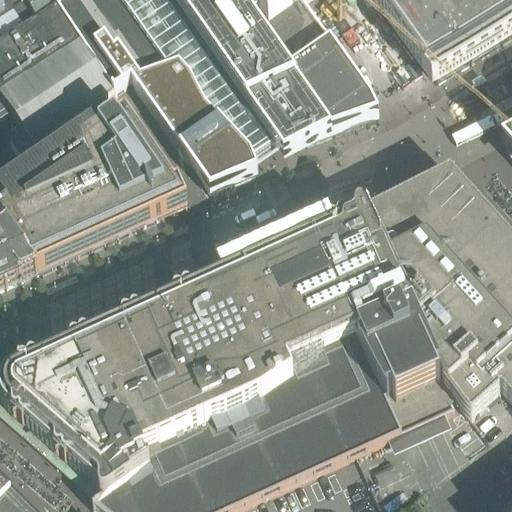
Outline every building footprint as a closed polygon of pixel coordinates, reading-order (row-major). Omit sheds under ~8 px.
[(90,117),(114,100),(57,14),(36,27),(22,7),(11,13),(2,0),(0,0),(0,104),(11,118),(26,142),(10,153),(20,167),(36,156),(35,154),(80,124),(81,124),(90,117)] [(29,0),(2,0),(11,13),(22,7),(30,1),(29,0)] [(47,0),(29,0),(30,1),(22,7),(36,27),(57,14),(47,0)] [(57,0),(64,9),(57,14),(114,100),(115,101),(131,89),(187,169),(210,201),(257,181),(253,171),(251,165),(205,116),(190,86),(167,61),(124,0),(57,0)] [(124,0),(167,61),(190,86),(205,116),(251,165),(253,171),(257,181),(270,175),(378,126),(287,158),(279,152),(240,120),(195,55),(180,26),(157,0),(124,0)] [(279,152),(287,158),(378,126),(371,111),(302,14),(322,0),(157,0),(180,26),(195,55),(240,120),(279,152)] [(511,0),(374,0),(382,11),(431,80),(458,64),(465,60),(466,56),(465,54),(476,46),(488,38),(490,41),(494,42),(511,30),(511,0)] [(0,125),(11,118),(0,104),(0,125)] [(186,211),(163,177),(154,164),(144,155),(133,149),(136,142),(138,141),(127,125),(125,124),(123,124),(115,130),(111,133),(108,128),(106,127),(104,127),(8,195),(0,203),(0,228),(36,281),(186,213),(186,211)] [(511,148),(501,155),(511,167),(511,148)] [(371,272),(370,275),(390,318),(455,407),(470,426),(471,426),(501,399),(502,398),(511,409),(511,252),(450,184),(426,195),(430,202),(407,223),(380,248),(379,246),(373,251),(374,254),(374,257),(373,260),(373,263),(373,266),(372,269),(371,272)] [(0,297),(36,281),(0,228),(0,297)] [(449,411),(455,407),(390,318),(370,275),(369,278),(368,281),(367,283),(365,287),(360,293),(358,295),(343,279),(333,267),(317,249),(312,244),(311,244),(176,302),(17,378),(4,387),(3,390),(0,405),(1,408),(10,421),(27,436),(32,440),(106,506),(97,511),(246,511),(302,487),(355,464),(448,421),(452,421),(454,420),(454,419),(454,418),(449,411)] [(11,511),(10,506),(8,503),(3,503),(0,500),(0,511),(11,511)]
